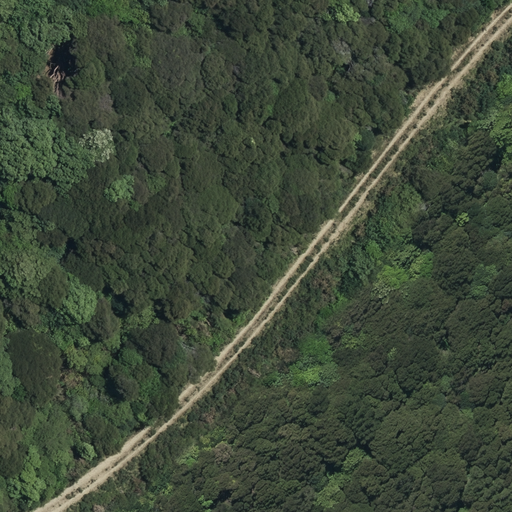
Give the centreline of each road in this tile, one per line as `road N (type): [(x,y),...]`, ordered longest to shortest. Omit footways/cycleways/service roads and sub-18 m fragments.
road 1 (track): [(405,133),(210,374),(134,445),(39,511)]
road 2 (track): [(405,133),(511,8)]
